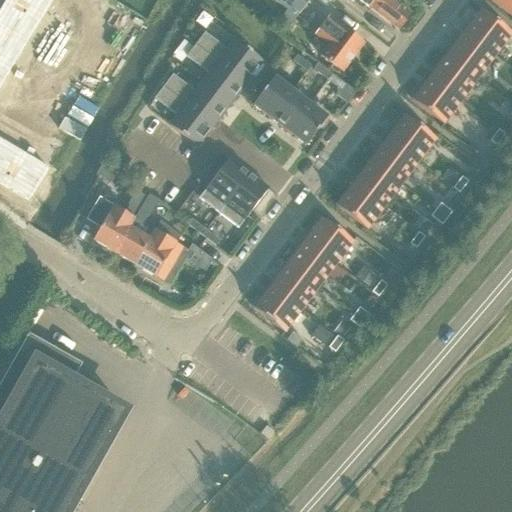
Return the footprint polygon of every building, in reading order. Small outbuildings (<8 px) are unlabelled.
[(41,0),(6,0),(0,10),(33,30),(48,4),(41,0)] [(275,0),(288,10),(283,18),(292,25),(298,17),(310,0),(275,0)] [(361,0),(401,30),(413,14),(394,0),(361,0)] [(511,0),(493,0),(511,14),(511,0)] [(82,4),(76,16),(84,21),(91,9),(82,4)] [(0,10),(0,45),(18,56),(33,30),(0,10)] [(464,33),(496,57),(511,35),(511,33),(482,10),(464,33)] [(76,16),(69,27),(78,32),(84,21),(76,16)] [(365,43),(337,22),(329,16),(315,35),(328,44),(320,56),(343,72),(365,43)] [(205,33),(196,45),(247,84),(263,62),(235,41),(228,50),(205,33)] [(479,80),(496,57),(464,33),(447,56),(479,80)] [(0,45),(0,78),(4,80),(18,56),(0,45)] [(209,75),(203,83),(231,105),(247,84),(196,45),(187,57),(209,75)] [(312,67),(298,56),(293,62),(307,72),(312,67)] [(479,80),(447,56),(430,78),(462,102),(479,80)] [(48,63),(43,73),(51,78),(57,68),(48,63)] [(314,70),(329,82),(333,76),(318,65),(314,70)] [(43,73),(36,85),(44,90),(51,78),(43,73)] [(173,76),(164,87),(215,126),(231,105),(203,83),(196,92),(173,75),(173,76)] [(342,91),(346,86),(333,76),(329,82),(342,91)] [(253,107),(271,120),(293,92),(275,78),(253,107)] [(444,125),(462,102),(430,78),(413,101),(444,125)] [(342,91),(338,96),(348,104),(356,93),(346,86),(342,91)] [(215,126),(164,87),(155,99),(177,117),(170,126),(195,145),(198,148),(200,145),(215,126)] [(271,120),(288,133),(310,105),(293,92),(271,120)] [(310,105),(288,133),(304,145),(306,147),(308,145),(328,118),(310,105)] [(35,112),(31,119),(44,128),(49,119),(35,112)] [(405,117),(388,139),(419,163),(436,141),(405,117)] [(48,120),(45,128),(54,133),(58,126),(48,120)] [(499,130),(491,142),(497,146),(506,135),(499,130)] [(370,162),(402,186),(419,163),(388,139),(370,162)] [(3,140),(0,145),(0,183),(8,188),(28,154),(3,140)] [(28,154),(8,188),(35,203),(55,170),(28,154)] [(200,199),(220,214),(250,174),(230,159),(200,199)] [(370,162),(353,184),(385,208),(402,186),(370,162)] [(250,174),(220,214),(239,229),(270,189),(250,174)] [(460,194),(469,182),(463,178),(454,189),(460,194)] [(385,208),(353,184),(336,206),(368,230),(385,208)] [(100,198),(87,220),(101,229),(94,241),(115,253),(135,219),(148,197),(137,191),(128,205),(130,206),(126,213),(100,198)] [(148,197),(135,219),(145,225),(160,201),(150,195),(148,197)] [(441,204),(436,211),(448,219),(453,213),(441,204)] [(448,219),(436,211),(431,217),(443,226),(448,219)] [(135,219),(115,253),(136,266),(151,240),(150,239),(155,231),(145,225),(135,219)] [(323,219),(305,241),(337,265),(354,243),(323,219)] [(208,232),(193,220),(188,226),(204,238),(208,232)] [(426,220),(420,228),(427,233),(433,225),(426,220)] [(151,240),(136,266),(157,278),(165,282),(185,249),(177,244),(181,237),(161,221),(155,231),(150,239),(151,240)] [(220,241),(208,232),(204,238),(216,247),(220,241)] [(417,249),(426,238),(419,233),(411,244),(417,249)] [(337,265),(305,241),(288,264),(320,288),(337,265)] [(303,311),(320,288),(288,264),(271,287),(303,311)] [(364,268),(356,278),(369,287),(376,278),(364,268)] [(373,293),(379,298),(388,286),(381,281),(373,293)] [(303,311),(271,287),(254,309),(285,333),(303,311)] [(355,315),(367,323),(371,317),(360,308),(355,315)] [(362,330),(367,323),(355,315),(350,321),(362,330)] [(342,322),(335,332),(343,338),(350,328),(342,322)] [(319,326),(312,337),(325,347),(333,337),(319,326)] [(294,333),(288,340),(297,347),(303,340),(294,333)] [(65,356),(65,355),(29,334),(0,386),(0,511),(68,511),(126,411),(38,362),(47,346),(65,356)] [(344,342),(338,337),(329,348),(336,353),(344,342)]
